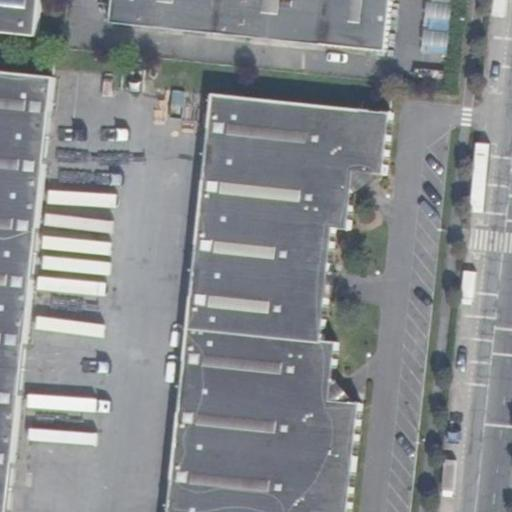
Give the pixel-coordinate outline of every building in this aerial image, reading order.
[(0,0),(0,32),(44,37),(47,0),(0,0)] [(119,0),(117,24),(188,30),(392,50),(396,0),(119,0)] [(351,47),(165,35),(164,60),(349,72),(351,47)] [(0,511),(12,511),(57,80),(55,78),(0,71),(0,511)] [(353,511),(358,464),(364,408),(357,405),(354,403),(354,398),(342,382),(337,381),(340,344),(325,342),(331,300),(337,300),(339,273),(334,273),(338,232),(351,232),(356,193),(363,193),(378,180),(378,175),(388,176),(394,115),(217,96),(214,111),(183,419),(172,511),(353,511)]
